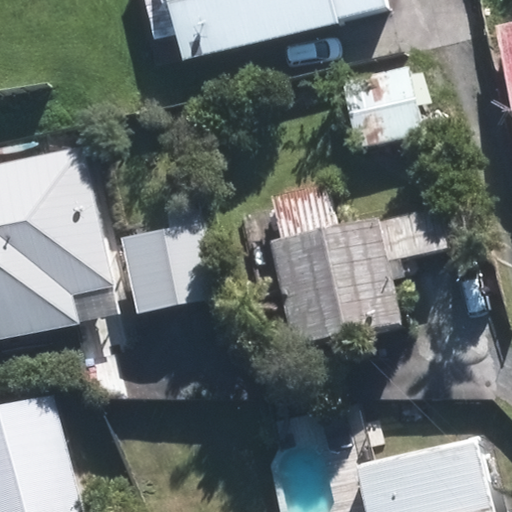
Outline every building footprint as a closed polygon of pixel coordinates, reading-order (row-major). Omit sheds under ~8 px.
[(164,0),(177,57),(334,22),(333,16),(383,5),(381,0),(164,0)] [(511,123),(511,17),(489,23),(511,123)] [(349,145),(421,128),(407,63),(334,79),(349,145)] [(0,340),(81,323),(73,290),(122,281),(94,144),(0,163),(0,340)] [(338,223),(330,181),(275,192),(284,235),(270,238),(292,342),(401,319),(388,258),(455,244),(445,201),(338,223)] [(130,235),(147,308),(227,292),(211,219),(130,235)] [(0,402),(0,511),(91,511),(60,387),(0,402)] [(490,511),(472,437),(348,464),(358,511),(490,511)]
